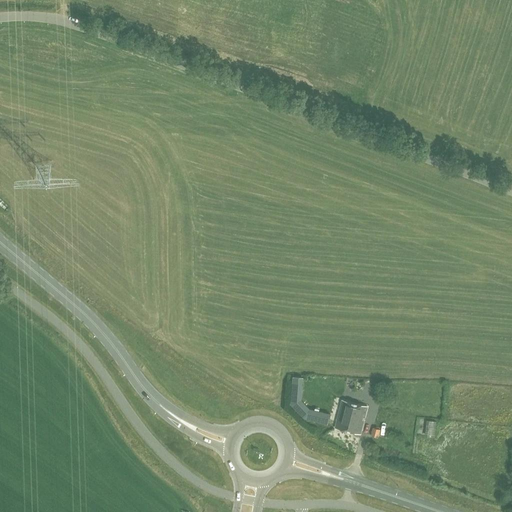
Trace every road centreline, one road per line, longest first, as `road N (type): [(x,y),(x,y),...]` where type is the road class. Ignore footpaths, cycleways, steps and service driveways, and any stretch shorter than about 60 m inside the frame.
road 1 (unclassified): [(511,185),(92,24),(0,15)]
road 2 (unclassified): [(238,498),(179,471),(70,335),(0,280)]
road 3 (primary): [(158,404),(89,321),(0,242)]
